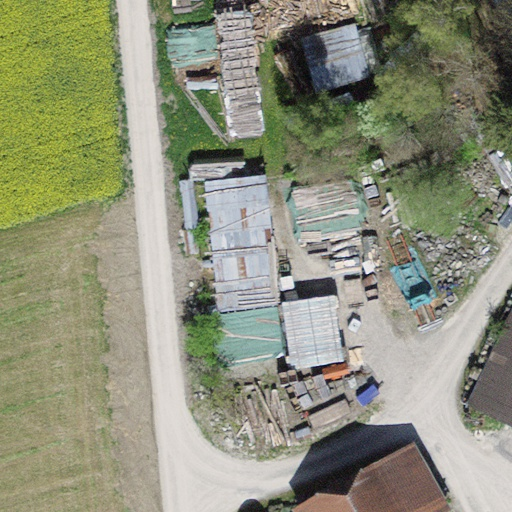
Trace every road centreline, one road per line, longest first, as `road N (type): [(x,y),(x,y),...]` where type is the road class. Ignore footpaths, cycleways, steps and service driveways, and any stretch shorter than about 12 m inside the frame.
road 1 (track): [(185,511),(137,0)]
road 2 (track): [(511,268),(451,383),(416,425),(314,479),(183,488)]
